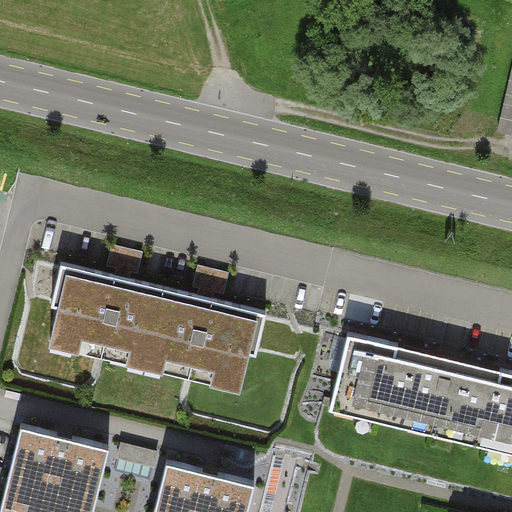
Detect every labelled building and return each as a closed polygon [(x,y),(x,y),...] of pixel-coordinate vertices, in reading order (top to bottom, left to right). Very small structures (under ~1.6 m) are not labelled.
[(511,67),(498,130),(511,133),(511,67)] [(266,313),(64,258),(41,340),(243,395),(266,313)] [(511,369),(348,332),(330,412),(511,453),(511,369)] [(92,511),(109,443),(21,422),(0,508),(15,511),(92,511)] [(246,511),(255,478),(167,457),(153,511),(246,511)]
